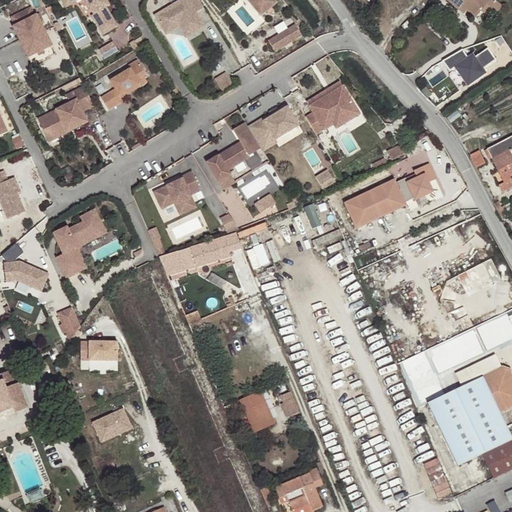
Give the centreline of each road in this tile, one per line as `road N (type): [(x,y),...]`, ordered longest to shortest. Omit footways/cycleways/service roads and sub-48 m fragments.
road 1 (residential): [(360,38),(449,138),(511,255)]
road 2 (residential): [(342,511),(255,301)]
road 3 (residential): [(197,511),(143,391)]
